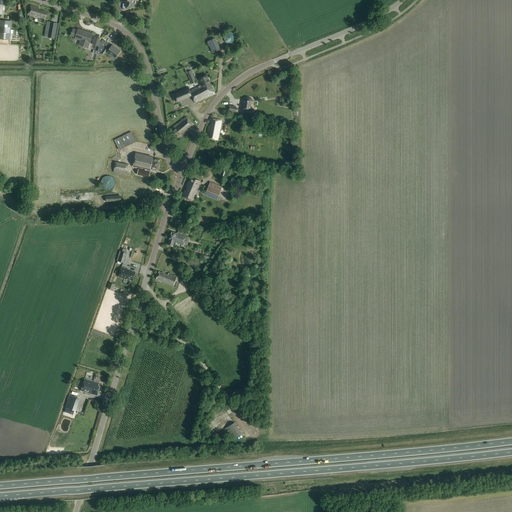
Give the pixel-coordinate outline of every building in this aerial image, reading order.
[(39,8),(30,6),(27,15),(35,17),(38,18),(39,17),(45,19),(47,13),(38,10),(39,8)] [(0,39),(10,40),(11,21),(0,19),(0,39)] [(54,39),(57,23),(50,22),(47,37),(54,39)] [(78,31),(73,29),(71,35),(76,37),(75,38),(83,41),(81,46),(88,48),(89,43),(90,43),(93,34),(78,30),(78,31)] [(235,42),(236,39),(236,37),(235,35),(233,33),(231,32),(229,33),(227,34),(225,36),(225,38),(225,40),(226,42),(228,44),(231,44),(233,43),(235,42)] [(95,37),(92,45),(99,47),(101,39),(95,37)] [(221,49),(216,38),(208,42),(213,53),(221,49)] [(106,53),(110,56),(115,59),(121,51),(112,45),(109,50),(105,47),(101,53),(104,55),(106,53)] [(197,82),(192,71),(188,73),(193,84),(197,82)] [(215,94),(207,75),(198,78),(202,86),(191,91),(190,89),(174,96),(176,102),(192,95),(195,102),(215,94)] [(251,111),(253,106),(252,106),(253,102),(251,98),(247,97),(243,100),(241,109),(251,111)] [(193,125),(185,116),(170,129),(177,137),(181,133),(183,135),(189,129),(187,128),(190,126),(191,127),(193,125)] [(222,121),(211,118),(210,122),(212,123),(211,126),(210,126),(208,132),(210,132),(209,138),(218,140),(222,121)] [(121,137),(115,140),(120,150),(126,146),(121,137)] [(133,167),(145,169),(145,171),(139,170),(138,175),(150,178),(151,169),(157,171),(159,160),(153,159),(151,156),(136,153),(133,167)] [(116,162),(114,168),(114,172),(127,175),(129,165),(116,162)] [(114,186),(115,183),(115,180),(113,178),(110,176),(107,176),(105,177),(103,179),(102,182),(102,185),(104,187),(106,189),(109,189),(112,188),(114,186)] [(201,181),(192,177),(190,182),(189,182),(186,188),(188,188),(186,191),(185,190),(182,196),(192,200),(197,189),(201,181)] [(210,182),(206,192),(219,197),(223,187),(210,182)] [(185,221),(184,226),(194,229),(196,224),(185,221)] [(173,242),(176,233),(172,232),(168,245),(173,247),(175,242),(173,242)] [(177,233),(176,233),(173,242),(175,242),(177,243),(176,244),(183,246),(186,236),(177,233)] [(121,251),(118,262),(124,263),(127,253),(121,251)] [(127,270),(121,268),(119,277),(127,279),(127,278),(133,280),(135,273),(127,270)] [(168,275),(159,272),(156,279),(173,286),(177,277),(169,274),(168,275)] [(186,277),(180,283),(188,290),(194,284),(186,277)] [(100,384),(85,380),(81,391),(98,396),(101,387),(99,387),(100,384)] [(227,431),(230,430),(236,438),(242,434),(235,423),(226,429),(227,431)]
